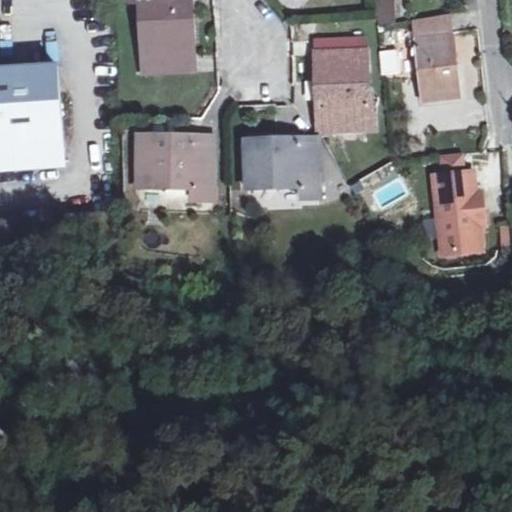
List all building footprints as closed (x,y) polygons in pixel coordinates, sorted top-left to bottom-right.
[(133,0),(133,3),(143,3),(145,55),(194,53),(190,0),(133,0)] [(396,26),(396,0),(378,0),(378,26),(396,26)] [(461,98),(454,37),(451,37),(450,22),(417,26),(424,102),(461,98)] [(460,54),(476,52),(473,34),(458,36),(460,54)] [(194,53),(145,55),(145,73),(194,71),(194,53)] [(384,79),(403,77),(400,53),(381,54),(384,79)] [(320,56),(322,112),(338,112),(339,131),(373,131),(372,106),(366,107),(363,56),(320,56)] [(0,70),(0,167),(67,163),(59,67),(0,70)] [(338,112),(322,112),(323,132),(339,131),(338,112)] [(211,202),(212,165),(199,163),(198,140),(142,138),(139,187),(194,189),(194,201),(211,202)] [(213,140),(198,140),(199,163),(212,165),(213,140)] [(322,199),(320,166),(306,166),(305,140),(248,142),(250,189),(301,189),(303,200),(322,199)] [(320,140),(305,140),(306,166),(320,166),(320,140)] [(464,158),(441,161),(444,180),(466,177),(464,158)] [(444,180),(435,181),(445,259),(485,254),(482,229),(488,228),(483,196),(477,197),(475,176),(466,177),(444,180)] [(109,247),(107,218),(0,225),(0,278),(35,276),(33,251),(109,247)]
